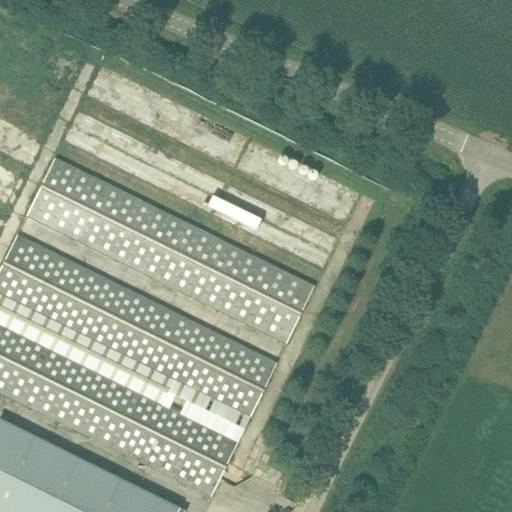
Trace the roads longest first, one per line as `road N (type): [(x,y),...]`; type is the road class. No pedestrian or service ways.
road 1 (unclassified): [(298,511),(484,137)]
road 2 (unclassified): [(484,137),(142,0)]
